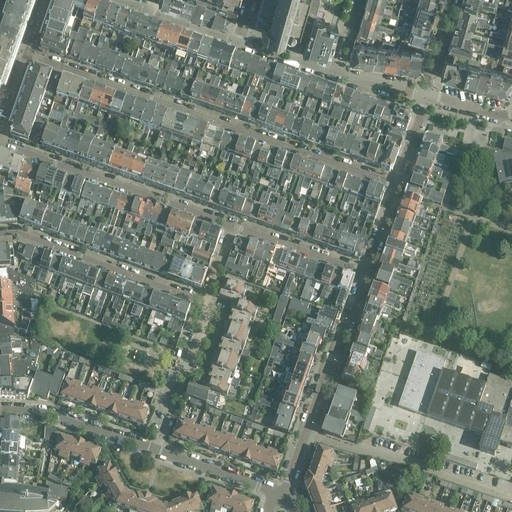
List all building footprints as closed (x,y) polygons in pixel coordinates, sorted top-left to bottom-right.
[(0,0),(0,6),(6,9),(25,15),(29,5),(15,0),(0,0)] [(55,0),(55,2),(75,9),(86,13),(90,2),(84,0),(55,0)] [(170,0),(168,8),(178,11),(182,0),(170,0)] [(182,0),(178,11),(189,15),(193,0),(182,0)] [(193,0),(189,15),(199,19),(205,0),(193,0)] [(205,0),(199,19),(209,22),(216,3),(217,0),(205,0)] [(217,0),(216,3),(209,22),(220,26),(226,6),(228,0),(232,0),(235,1),(239,2),(239,0),(217,0)] [(228,0),(226,6),(220,26),(229,29),(232,28),(237,10),(235,9),(233,8),(234,4),(238,5),(239,2),(235,1),(232,0),(228,0)] [(265,29),(266,29),(266,28),(265,33),(264,33),(265,34),(266,33),(283,38),(284,39),(285,39),(284,37),(285,33),(286,33),(286,36),(289,38),(293,38),(296,34),(295,31),(298,32),(299,33),(308,0),(260,0),(255,20),(263,22),(261,23),(260,26),(262,29),(265,29)] [(306,39),(307,39),(313,16),(318,0),(308,0),(299,33),(298,32),(298,33),(299,33),(297,36),(300,39),(303,40),(306,39)] [(373,0),(366,0),(365,6),(383,12),(383,11),(391,14),(391,12),(392,9),(384,7),(385,3),(373,0)] [(418,0),(418,4),(435,9),(437,0),(436,0),(418,0)] [(473,0),(462,0),(461,6),(479,11),(480,7),(493,11),(495,12),(496,7),(491,6),(481,2),(473,0)] [(55,2),(51,14),(71,21),(82,24),(86,13),(75,9),(55,2)] [(90,2),(86,13),(83,22),(82,24),(80,30),(88,33),(90,34),(93,25),(100,5),(90,2)] [(400,7),(415,12),(432,17),(435,9),(418,4),(417,8),(403,4),(401,3),(400,7)] [(100,5),(93,25),(90,34),(94,35),(100,37),(102,33),(103,29),(110,9),(100,5)] [(0,18),(2,20),(22,26),(25,15),(6,9),(0,6),(0,18)] [(365,6),(362,15),(380,20),(381,16),(390,18),(390,17),(397,19),(398,16),(394,14),(391,14),(383,11),(383,12),(365,6)] [(461,6),(458,14),(477,19),(485,22),(486,18),(478,16),(479,11),(461,6)] [(414,16),(413,21),(430,25),(432,17),(415,12),(400,7),(398,12),(414,16)] [(110,9),(103,29),(102,33),(112,36),(114,32),(120,13),(110,9)] [(120,13),(114,32),(118,34),(117,37),(123,39),(124,36),(131,16),(120,13)] [(51,14),(47,25),(67,32),(78,36),(80,30),(82,24),(71,21),(51,14)] [(458,14),(456,23),(474,28),(475,24),(489,28),(490,24),(485,22),(477,19),(458,14)] [(362,15),(360,23),(378,28),(383,30),(392,33),(394,28),(379,24),(380,20),(362,15)] [(131,16),(124,36),(123,39),(122,42),(132,46),(134,40),(141,20),(131,16)] [(313,16),(307,39),(302,54),(318,59),(318,57),(326,59),(329,57),(338,27),(335,26),(324,23),(325,20),(313,16)] [(0,31),(18,37),(22,26),(2,20),(0,18),(0,31)] [(141,20),(134,40),(132,46),(143,50),(145,43),(151,24),(141,20)] [(403,26),(411,29),(428,34),(430,25),(413,21),(412,25),(404,22),(403,26)] [(369,35),(375,37),(380,38),(383,30),(378,28),(360,23),(358,31),(369,35)] [(456,23),(453,31),(472,36),(472,37),(487,41),(488,37),(473,33),(474,28),(456,23)] [(145,43),(143,50),(142,50),(146,52),(147,52),(150,45),(155,47),(162,27),(151,24),(145,43)] [(47,25),(43,37),(70,46),(74,47),(75,44),(76,42),(78,36),(67,32),(47,25)] [(399,35),(408,37),(408,38),(423,42),(425,42),(428,34),(411,29),(403,26),(402,26),(399,35)] [(496,31),(506,34),(511,35),(511,26),(508,26),(507,30),(497,27),(496,31)] [(162,27),(155,47),(165,51),(172,31),(162,27)] [(75,44),(74,47),(70,59),(78,62),(88,33),(80,30),(78,36),(76,42),(75,44)] [(504,38),(503,42),(511,44),(511,35),(506,34),(496,31),(490,30),(489,34),(504,38)] [(0,43),(14,48),(18,37),(0,31),(0,43)] [(172,31),(165,51),(166,51),(164,54),(162,60),(168,62),(173,63),(176,54),(183,34),(172,31)] [(349,60),(351,63),(361,65),(366,45),(359,43),(360,38),(368,40),(369,35),(358,31),(354,42),(349,60)] [(453,31),(451,40),(472,46),(471,50),(483,54),(485,50),(486,46),(487,41),(472,37),(472,36),(453,31)] [(88,33),(78,62),(87,64),(92,48),(89,47),(93,35),(90,34),(88,33)] [(183,34),(176,54),(173,63),(178,65),(183,67),(186,58),(193,38),(183,34)] [(366,45),(361,65),(372,66),(377,45),(377,47),(371,45),(372,41),(373,42),(374,37),(369,35),(366,45)] [(43,37),(40,45),(42,49),(66,57),(70,46),(43,37)] [(92,48),(87,64),(95,68),(105,39),(100,37),(99,42),(97,50),(92,48)] [(193,38),(186,58),(183,67),(186,68),(190,69),(193,71),(196,62),(203,42),(193,38)] [(105,39),(95,68),(104,70),(109,54),(105,53),(110,41),(105,39)] [(448,49),(460,52),(469,55),(471,50),(472,46),(451,40),(448,49)] [(377,45),(372,66),(382,67),(389,47),(390,42),(383,41),(382,46),(378,45),(377,45)] [(486,46),(501,50),(511,53),(511,44),(503,42),(502,46),(487,41),(486,46)] [(203,42),(196,62),(193,71),(194,71),(199,72),(203,74),(204,74),(206,70),(207,65),(214,45),(203,42)] [(389,47),(382,67),(394,69),(399,48),(394,47),(395,44),(390,42),(389,47)] [(0,55),(10,59),(14,48),(0,43),(0,55)] [(109,54),(104,70),(112,73),(118,57),(121,49),(122,46),(118,44),(114,56),(109,54)] [(214,45),(207,65),(206,70),(216,73),(217,69),(224,49),(214,45)] [(410,50),(404,70),(414,71),(417,69),(422,52),(423,48),(416,46),(415,50),(411,48),(410,50)] [(500,54),(499,58),(505,60),(510,62),(511,62),(511,53),(501,50),(486,46),(485,50),(500,54)] [(399,48),(394,69),(404,70),(410,50),(399,48)] [(118,57),(112,73),(120,76),(126,60),(127,60),(128,57),(124,56),(125,50),(121,49),(118,57)] [(126,60),(120,76),(129,79),(139,51),(134,49),(130,61),(127,60),(126,60)] [(224,49),(217,69),(224,71),(222,76),(226,78),(228,73),(229,70),(235,53),(224,49)] [(448,49),(446,58),(440,76),(442,79),(451,81),(457,61),(458,61),(460,52),(448,49)] [(139,51),(129,79),(137,82),(143,66),(144,62),(140,61),(143,53),(142,52),(139,51)] [(235,53),(229,70),(233,71),(231,78),(235,80),(237,73),(243,56),(235,53)] [(0,67),(7,69),(10,59),(0,55),(0,67)] [(467,63),(461,83),(473,86),(479,66),(473,65),(475,57),(469,55),(467,63)] [(143,66),(137,82),(146,85),(151,69),(156,57),(151,56),(147,67),(143,66)] [(243,56),(237,73),(235,80),(237,80),(237,79),(240,79),(241,74),(246,76),(252,59),(243,56)] [(151,69),(146,85),(154,88),(160,72),(156,71),(160,59),(156,58),(156,57),(151,69)] [(252,59),(246,76),(250,77),(245,88),(250,90),(254,79),(260,62),(252,59)] [(502,72),(496,92),(506,95),(509,93),(511,81),(511,74),(511,75),(507,74),(510,62),(505,60),(504,65),(502,72)] [(457,61),(451,81),(461,83),(467,63),(458,61),(457,61)] [(160,72),(154,88),(163,91),(169,75),(173,63),(168,62),(164,73),(160,72)] [(260,62),(254,79),(250,90),(253,91),(255,92),(259,80),(263,82),(269,65),(260,62)] [(169,75),(163,91),(171,94),(177,78),(178,78),(180,73),(176,71),(178,65),(173,63),(169,75)] [(269,65),(263,82),(267,83),(263,95),(266,96),(267,96),(271,85),(277,68),(269,65)] [(479,66),(473,86),(485,89),(490,69),(479,66)] [(32,69),(29,79),(57,89),(60,79),(61,77),(35,68),(32,69)] [(177,78),(171,94),(180,97),(186,81),(190,69),(186,68),(182,80),(178,78),(177,78)] [(277,68),(271,85),(275,86),(271,98),(276,99),(280,88),(286,71),(277,68)] [(186,81),(180,97),(189,100),(194,84),(190,83),(194,71),(193,71),(190,69),(186,81)] [(490,69),(485,89),(496,92),(502,72),(490,69)] [(286,71),(280,88),(276,99),(279,100),(283,102),(284,102),(285,100),(286,98),(281,96),(284,89),(288,91),(294,74),(286,71)] [(194,84),(189,100),(198,104),(203,87),(199,86),(203,74),(199,72),(195,84),(194,84)] [(294,74),(288,91),(292,92),(289,99),(288,101),(285,100),(284,102),(292,105),(293,105),(297,94),(302,77),(294,74)] [(203,87),(198,104),(206,107),(212,90),(216,79),(208,75),(206,80),(211,82),(208,89),(203,87)] [(62,80),(59,89),(55,101),(51,112),(62,116),(67,101),(74,81),(63,77),(62,80)] [(302,77),(297,94),(293,105),(296,107),(297,107),(301,95),(305,97),(311,80),(302,77)] [(57,89),(29,79),(25,90),(55,101),(59,89),(57,89)] [(212,90),(206,107),(215,110),(221,93),(216,92),(220,80),(216,79),(212,90)] [(311,80),(305,97),(308,98),(306,105),(302,104),(301,108),(308,111),(309,111),(313,100),(319,83),(311,80)] [(74,81),(67,101),(62,116),(65,117),(69,118),(73,120),(78,105),(85,85),(74,81)] [(319,83),(313,100),(309,111),(314,113),(317,102),(322,104),(328,86),(319,83)] [(229,96),(223,113),(232,116),(237,99),(234,98),(238,86),(233,84),(232,89),(229,96)] [(85,85),(78,105),(73,120),(78,121),(80,115),(79,115),(82,106),(89,108),(96,89),(85,85)] [(328,86),(322,104),(318,114),(321,115),(326,117),(327,117),(328,114),(323,113),(326,105),(330,107),(331,106),(337,89),(328,86)] [(221,93),(215,110),(223,113),(229,96),(232,89),(228,88),(225,95),(221,93)] [(237,99),(232,116),(240,119),(250,90),(245,88),(243,95),(239,94),(237,99)] [(96,89),(89,108),(99,112),(105,92),(96,89)] [(337,89),(331,106),(335,107),(330,118),(335,120),(339,108),(345,92),(337,89)] [(55,101),(25,90),(21,102),(40,109),(40,108),(51,112),(55,101)] [(250,90),(240,119),(248,121),(254,105),(255,101),(252,100),(253,91),(250,90)] [(105,92),(99,112),(109,115),(116,96),(105,92)] [(345,92),(339,108),(335,120),(338,121),(340,122),(344,110),(348,111),(353,95),(345,92)] [(254,105),(248,121),(256,124),(262,108),(266,96),(263,95),(262,94),(258,106),(254,105)] [(353,95),(348,111),(351,113),(347,124),(351,126),(352,126),(356,114),(362,98),(353,95)] [(116,96),(109,115),(120,119),(126,100),(116,96)] [(262,108),(256,124),(265,127),(271,111),(274,99),(270,97),(266,109),(262,108)] [(362,98),(356,114),(352,126),(359,128),(360,129),(361,126),(357,125),(360,116),(364,117),(370,101),(362,98)] [(271,111),(265,127),(273,130),(279,114),(275,112),(279,100),(274,99),(271,111)] [(126,100),(120,119),(130,123),(137,103),(126,100)] [(370,101),(364,117),(368,119),(364,130),(367,131),(369,132),(373,120),(378,104),(370,101)] [(21,102),(17,113),(36,120),(47,124),(48,119),(51,112),(40,108),(40,109),(21,102)] [(279,114),(273,130),(282,133),(288,117),(292,105),(284,102),(283,102),(281,107),(285,108),(283,115),(279,114)] [(137,103),(130,123),(128,129),(138,132),(140,126),(147,107),(137,103)] [(378,104),(373,120),(369,132),(375,134),(377,135),(378,131),(374,129),(377,122),(381,123),(387,106),(378,104)] [(288,117),(282,133),(290,136),(296,120),(292,118),(296,107),(293,105),(292,105),(288,117)] [(387,106),(381,123),(385,124),(382,132),(378,131),(377,135),(380,136),(385,138),(389,128),(390,126),(391,121),(395,109),(387,106)] [(147,107),(140,126),(138,132),(135,142),(139,144),(142,136),(143,137),(146,128),(150,130),(157,111),(147,107)] [(391,121),(407,127),(411,117),(410,114),(409,114),(395,109),(391,121)] [(157,111),(150,130),(148,136),(158,139),(160,134),(160,133),(167,114),(157,111)] [(305,123),(299,139),(307,142),(313,126),(309,124),(312,116),(312,117),(314,113),(309,111),(308,111),(307,114),(305,123)] [(51,112),(48,119),(62,124),(65,117),(62,116),(51,112)] [(17,113),(13,125),(43,135),(47,124),(36,120),(17,113)] [(167,114),(160,133),(160,134),(158,139),(155,149),(160,151),(163,141),(169,143),(171,138),(178,118),(167,114)] [(296,120),(290,136),(299,139),(305,123),(307,114),(305,114),(304,116),(302,115),(300,121),(296,120)] [(313,126),(307,142),(316,145),(326,117),(321,115),(317,127),(313,126)] [(59,132),(52,151),(64,156),(71,136),(66,134),(67,130),(66,127),(69,118),(65,117),(62,124),(59,132)] [(326,117),(316,145),(324,148),(330,131),(326,130),(330,118),(327,117),(326,117)] [(171,138),(181,141),(188,122),(178,118),(171,138)] [(330,131),(324,148),(333,151),(343,123),(340,122),(338,121),(334,133),(330,131)] [(390,126),(389,128),(405,134),(407,127),(391,121),(390,126)] [(188,122),(181,141),(180,145),(190,148),(191,145),(198,125),(188,122)] [(343,123),(333,151),(341,154),(347,137),(343,136),(347,124),(343,123)] [(13,125),(10,134),(11,137),(39,147),(43,135),(13,125)] [(198,125),(191,145),(190,148),(201,152),(201,151),(202,149),(203,146),(209,129),(198,125)] [(347,137),(341,154),(349,157),(359,128),(352,126),(351,126),(350,130),(353,131),(351,139),(347,137)] [(41,145),(41,147),(52,151),(59,132),(48,128),(42,145),(41,145)] [(359,128),(349,157),(357,160),(363,143),(359,142),(364,130),(360,129),(359,128)] [(387,138),(391,140),(399,143),(402,143),(405,134),(389,128),(385,138),(387,138)] [(209,129),(203,146),(202,149),(201,151),(209,154),(211,148),(216,132),(209,129)] [(363,143),(357,160),(365,163),(375,134),(369,132),(367,131),(365,137),(369,138),(367,144),(363,143)] [(216,132),(211,148),(209,154),(208,156),(212,157),(214,150),(218,151),(224,134),(216,132)] [(224,134),(218,151),(222,152),(220,158),(222,158),(221,160),(223,161),(226,154),(232,137),(224,134)] [(375,134),(365,163),(373,165),(379,149),(376,147),(380,136),(377,135),(375,134)] [(71,136),(64,156),(76,160),(82,140),(71,136)] [(425,138),(422,146),(439,151),(453,156),(454,152),(441,147),(442,143),(442,140),(427,137),(427,136),(424,138),(425,138)] [(232,137),(226,154),(223,161),(227,163),(230,155),(234,157),(240,140),(232,137)] [(379,149),(373,165),(380,168),(381,167),(382,167),(388,149),(391,140),(387,138),(383,150),(379,149)] [(511,141),(505,139),(505,140),(503,149),(502,149),(502,150),(511,152),(511,141)] [(93,143),(82,140),(76,160),(86,163),(93,143)] [(104,147),(97,167),(108,171),(115,152),(115,151),(109,149),(111,142),(107,140),(104,147)] [(240,140),(234,157),(238,158),(233,170),(238,171),(242,159),(248,143),(240,140)] [(381,167),(380,168),(390,171),(392,170),(398,153),(402,143),(399,143),(391,140),(388,149),(382,167),(381,167)] [(104,147),(93,143),(86,163),(97,167),(104,147)] [(248,143),(242,159),(238,171),(242,173),(246,161),(249,162),(255,145),(248,143)] [(255,145),(249,162),(253,164),(251,171),(255,173),(257,165),(263,148),(255,145)] [(422,146),(419,154),(449,164),(450,160),(445,158),(438,155),(439,151),(422,146)] [(126,156),(119,175),(130,179),(137,160),(131,158),(134,149),(129,147),(126,156)] [(115,152),(108,171),(119,175),(126,156),(119,153),(120,150),(116,148),(115,151),(115,152)] [(263,148),(257,165),(253,178),(252,183),(258,185),(260,181),(256,180),(262,166),(265,168),(271,151),(263,148)] [(140,149),(137,160),(130,179),(141,183),(147,164),(148,162),(149,159),(144,157),(146,151),(140,149)] [(271,151),(265,168),(269,169),(266,178),(270,179),(273,171),(279,154),(271,151)] [(511,156),(492,151),(499,187),(511,184),(511,156)] [(1,154),(0,155),(0,186),(2,187),(6,187),(9,176),(12,169),(11,169),(15,159),(1,154)] [(279,154),(273,171),(270,179),(269,181),(273,183),(277,172),(281,173),(287,156),(279,154)] [(419,154),(416,162),(433,168),(435,164),(442,167),(442,166),(447,168),(449,164),(419,154)] [(287,156),(281,173),(285,174),(280,186),(284,187),(286,183),(288,175),(294,159),(287,156)] [(12,169),(9,176),(6,187),(14,190),(18,179),(24,163),(15,159),(11,169),(12,169)] [(294,159),(288,175),(286,183),(290,184),(292,177),(296,178),(302,162),(294,159)] [(147,164),(141,183),(152,187),(159,166),(148,162),(147,164)] [(302,162),(296,178),(300,179),(295,195),(298,196),(304,180),(303,180),(309,164),(302,162)] [(443,172),(433,168),(416,162),(413,171),(430,177),(440,180),(443,172)] [(14,190),(22,194),(29,196),(30,193),(29,192),(29,190),(24,188),(32,165),(24,163),(18,179),(14,190)] [(309,164),(303,180),(304,180),(298,196),(297,199),(300,200),(301,200),(302,197),(307,182),(311,183),(317,167),(309,164)] [(24,188),(29,190),(31,184),(35,186),(41,168),(32,165),(24,188)] [(159,166),(152,187),(163,190),(169,170),(159,166)] [(317,167),(311,183),(315,184),(310,197),(314,198),(318,186),(324,170),(317,167)] [(41,168),(35,186),(39,187),(36,196),(40,197),(43,189),(50,171),(41,168)] [(169,170),(163,190),(173,194),(180,174),(169,170)] [(180,174),(173,194),(184,198),(191,178),(193,174),(182,170),(180,174)] [(324,170),(318,186),(314,198),(312,204),(315,205),(316,202),(317,203),(322,187),(326,188),(332,172),(324,170)] [(43,189),(40,197),(39,200),(44,202),(48,190),(51,191),(52,190),(52,191),(58,174),(50,171),(43,189)] [(413,171),(410,179),(427,185),(433,187),(434,183),(436,183),(438,179),(430,177),(413,171)] [(214,191),(209,207),(217,209),(222,194),(218,192),(222,180),(221,179),(223,173),(220,172),(218,178),(218,180),(216,186),(214,191)] [(332,172),(326,188),(329,190),(325,202),(329,204),(334,191),(339,175),(332,172)] [(191,178),(184,198),(193,201),(198,185),(200,180),(202,175),(202,174),(198,173),(195,179),(191,178)] [(58,174),(52,191),(48,203),(50,204),(52,205),(57,192),(61,194),(66,177),(58,174)] [(339,175),(334,191),(329,204),(328,206),(332,208),(338,192),(341,194),(347,178),(339,175)] [(66,177),(61,194),(56,206),(59,207),(61,208),(65,195),(70,197),(75,180),(66,177)] [(216,186),(218,180),(210,177),(208,183),(216,186)] [(347,178),(341,194),(345,195),(340,209),(344,211),(345,209),(349,196),(355,180),(347,178)] [(410,179),(407,188),(442,201),(445,192),(440,190),(439,195),(431,191),(426,189),(427,185),(410,179)] [(75,180),(70,197),(65,210),(67,210),(71,212),(72,209),(73,207),(76,199),(79,200),(85,184),(75,180)] [(198,185),(193,201),(201,204),(206,188),(208,183),(202,181),(200,180),(198,185)] [(355,180),(349,196),(345,209),(348,210),(353,198),(356,199),(362,183),(355,180)] [(362,183),(356,199),(360,200),(358,207),(361,209),(364,202),(369,185),(362,183)] [(87,184),(81,200),(76,214),(81,216),(84,207),(88,209),(90,203),(95,187),(87,184)] [(230,197),(225,212),(233,215),(238,200),(234,198),(238,187),(234,185),(233,190),(230,197)] [(377,188),(369,185),(364,202),(360,211),(368,214),(371,204),(377,188)] [(0,197),(3,197),(15,198),(16,193),(6,189),(2,190),(2,187),(0,186),(0,197)] [(95,187),(90,203),(85,217),(90,219),(95,205),(98,206),(104,190),(95,187)] [(206,188),(201,204),(209,207),(214,191),(206,188)] [(222,194),(217,209),(225,212),(230,197),(233,190),(228,188),(227,191),(224,190),(222,194)] [(238,200),(233,215),(241,218),(246,202),(250,189),(246,188),(243,196),(240,194),(238,200)] [(377,188),(371,204),(375,206),(379,207),(385,191),(377,188)] [(407,188),(404,197),(409,199),(409,198),(421,203),(423,204),(425,200),(428,200),(441,205),(442,201),(407,188)] [(246,202),(241,218),(248,221),(254,205),(250,204),(254,191),(250,189),(246,202)] [(262,208),(256,223),(265,226),(270,211),(265,209),(270,197),(271,194),(275,196),(277,192),(269,189),(267,194),(266,196),(262,208)] [(104,190),(98,206),(99,206),(94,221),(99,223),(104,208),(107,209),(113,193),(104,190)] [(113,193),(107,209),(111,211),(106,225),(110,227),(115,212),(120,196),(113,193)] [(254,205),(248,221),(256,223),(262,208),(266,196),(267,194),(263,193),(258,207),(254,205)] [(120,196),(115,212),(110,227),(114,228),(119,213),(122,214),(128,199),(120,196)] [(3,197),(0,197),(0,223),(3,223),(17,222),(25,199),(20,198),(15,198),(3,197)] [(404,197),(401,205),(418,210),(433,216),(434,212),(427,210),(428,208),(420,206),(421,203),(409,198),(409,199),(404,197)] [(270,211),(265,226),(272,229),(278,214),(282,201),(283,199),(279,198),(274,212),(270,211)] [(128,199),(122,214),(127,216),(122,231),(126,232),(129,222),(131,217),(130,217),(136,201),(128,199)] [(299,204),(288,235),(297,238),(302,222),(297,221),(301,210),(304,202),(301,200),(300,200),(299,204)] [(140,221),(146,205),(136,201),(130,217),(131,217),(129,222),(133,223),(134,223),(135,219),(140,221)] [(278,214),(272,229),(280,232),(286,217),(282,215),(286,203),(282,201),(278,214)] [(26,203),(19,222),(30,227),(37,207),(26,203)] [(286,217),(280,232),(288,235),(299,204),(295,203),(290,218),(286,217)] [(48,211),(40,231),(49,234),(55,216),(51,215),(52,210),(57,211),(59,207),(56,206),(52,205),(50,204),(47,211),(48,211)] [(146,205),(140,221),(136,232),(140,234),(144,222),(149,224),(154,208),(146,205)] [(401,205),(398,213),(429,223),(430,219),(424,217),(425,216),(417,214),(418,210),(401,205)] [(37,207),(30,227),(40,231),(48,211),(47,211),(37,207)] [(55,216),(49,234),(57,237),(67,210),(65,210),(61,208),(59,207),(57,211),(61,213),(59,218),(55,216)] [(154,208),(149,224),(144,236),(149,238),(152,231),(151,230),(153,225),(158,227),(163,211),(154,208)] [(310,225),(305,240),(312,243),(318,228),(314,227),(320,210),(316,208),(315,211),(310,225)] [(67,210),(57,237),(66,240),(72,224),(72,223),(68,221),(71,212),(67,210)] [(302,222),(297,238),(305,240),(310,225),(315,211),(311,210),(306,224),(302,222)] [(318,228),(312,243),(320,246),(326,231),(331,216),(333,212),(330,210),(328,214),(327,214),(321,229),(318,228)] [(163,211),(158,227),(155,233),(164,236),(172,214),(163,211)] [(349,217),(357,220),(359,215),(351,212),(349,217)] [(396,220),(413,226),(421,229),(422,226),(427,228),(429,223),(398,213),(396,220)] [(165,233),(164,236),(163,239),(174,243),(176,237),(183,218),(172,214),(165,233)] [(367,223),(367,224),(372,226),(375,218),(368,215),(365,222),(367,223)] [(326,231),(320,246),(328,249),(334,234),(330,232),(335,217),(331,216),(326,231)] [(81,226),(74,243),(82,246),(89,229),(85,227),(87,221),(89,222),(90,219),(85,217),(84,217),(83,219),(81,226)] [(341,236),(336,252),(344,254),(349,239),(345,238),(352,219),(348,217),(346,223),(341,236)] [(72,224),(66,240),(74,243),(81,226),(83,219),(79,218),(77,224),(72,223),(72,224)] [(183,218),(176,237),(174,243),(178,244),(185,247),(186,247),(188,241),(189,238),(194,222),(183,218)] [(396,220),(393,228),(410,234),(422,238),(424,234),(412,230),(413,226),(396,220)] [(89,229),(82,246),(91,249),(101,223),(99,223),(94,221),(92,225),(95,226),(94,231),(89,229)] [(136,232),(131,230),(133,223),(129,222),(126,232),(134,236),(136,232)] [(194,222),(189,238),(188,241),(186,247),(194,250),(194,249),(198,241),(203,226),(194,222)] [(334,234),(328,249),(336,252),(341,236),(346,223),(343,222),(342,225),(341,225),(337,235),(334,234)] [(101,223),(91,249),(99,252),(106,235),(102,234),(104,228),(109,230),(110,227),(106,225),(101,223)] [(203,226),(198,241),(194,249),(199,251),(202,242),(206,244),(212,229),(203,226)] [(106,235),(99,252),(108,256),(114,238),(118,229),(114,228),(110,237),(106,235)] [(349,239),(344,254),(352,257),(358,242),(362,229),(358,228),(354,241),(349,239)] [(393,228),(390,236),(408,242),(409,239),(421,243),(422,238),(410,234),(393,228)] [(114,238),(108,256),(116,259),(123,242),(119,240),(121,234),(123,231),(122,231),(118,229),(114,238)] [(212,229),(206,244),(211,246),(209,251),(207,254),(212,256),(214,252),(221,232),(212,229)] [(358,242),(352,257),(359,260),(361,259),(368,238),(364,236),(366,230),(362,229),(358,242)] [(131,245),(125,262),(133,265),(140,248),(136,246),(140,235),(136,233),(135,236),(131,245)] [(123,242),(116,259),(125,262),(131,245),(135,236),(131,234),(130,238),(127,243),(123,242)] [(390,236),(388,243),(405,250),(416,253),(418,249),(407,245),(408,242),(390,236)] [(236,239),(229,258),(227,264),(234,267),(236,261),(238,255),(243,240),(238,238),(236,239)] [(148,251),(142,268),(150,271),(157,254),(153,253),(156,245),(157,240),(153,239),(151,245),(148,251)] [(174,243),(163,239),(160,247),(172,251),(173,248),(176,249),(178,244),(174,243)] [(243,240),(238,255),(241,257),(239,262),(237,268),(241,270),(243,264),(251,243),(243,240)] [(140,248),(133,265),(142,268),(148,251),(151,245),(142,242),(140,248)] [(0,250),(7,250),(7,252),(11,251),(12,251),(13,251),(13,243),(12,243),(0,243),(0,250)] [(251,243),(243,264),(241,270),(249,272),(250,267),(252,261),(253,260),(258,245),(251,243)] [(388,243),(385,252),(402,258),(409,260),(407,267),(418,271),(423,257),(417,255),(417,254),(416,253),(405,250),(388,243)] [(258,245),(253,260),(252,261),(256,263),(251,277),(256,279),(261,264),(266,248),(258,245)] [(23,257),(21,262),(26,264),(24,270),(25,270),(22,276),(24,277),(26,277),(29,272),(31,266),(37,250),(27,246),(26,251),(24,256),(23,257)] [(19,248),(17,255),(23,257),(24,256),(26,251),(19,248)] [(157,254),(150,271),(159,275),(168,250),(164,248),(161,256),(157,254)] [(266,248),(261,264),(256,279),(261,280),(266,266),(269,267),(275,251),(266,248)] [(194,250),(191,258),(191,259),(198,261),(203,263),(209,265),(212,256),(207,254),(199,251),(194,249),(194,250)] [(7,250),(0,250),(0,270),(7,270),(18,269),(17,254),(14,254),(13,251),(12,251),(11,251),(7,252),(7,250)] [(31,266),(29,272),(33,273),(35,267),(40,269),(43,261),(46,253),(37,250),(31,266)] [(168,250),(159,275),(168,278),(174,261),(170,259),(173,251),(172,251),(168,250)] [(275,251),(269,267),(273,268),(266,288),(271,290),(274,282),(278,270),(283,254),(275,251)] [(385,252),(382,259),(399,265),(407,267),(409,260),(402,258),(385,252)] [(36,278),(35,281),(36,281),(37,281),(39,282),(40,282),(42,283),(45,284),(47,278),(48,276),(49,273),(50,269),(52,264),(55,257),(50,255),(46,253),(43,261),(40,269),(36,278)] [(174,261),(168,278),(178,282),(188,257),(177,253),(174,261)] [(283,254),(278,270),(274,282),(278,284),(282,272),(286,273),(292,257),(283,254)] [(48,276),(45,284),(48,285),(53,274),(58,276),(64,260),(55,257),(52,264),(50,269),(49,273),(48,276)] [(188,257),(178,282),(189,286),(195,269),(196,266),(190,264),(191,259),(188,257)] [(292,257),(286,273),(290,274),(283,295),(287,296),(288,295),(292,283),(294,276),(300,260),(292,257)] [(382,259),(379,267),(396,273),(397,270),(411,275),(412,270),(399,265),(382,259)] [(64,260),(58,276),(62,278),(59,288),(58,290),(62,292),(63,290),(63,289),(64,287),(67,280),(73,264),(64,260)] [(300,260),(294,276),(303,279),(309,263),(300,260)] [(309,263),(303,279),(306,280),(300,299),(305,301),(311,282),(317,266),(309,263)] [(67,280),(64,287),(73,290),(74,288),(76,283),(82,267),(73,264),(67,280)] [(227,264),(224,272),(246,280),(249,272),(241,270),(237,268),(234,267),(227,264)] [(195,269),(189,286),(200,290),(206,273),(207,270),(202,268),(196,266),(195,269)] [(317,266),(311,282),(305,301),(310,302),(316,284),(320,285),(325,269),(317,266)] [(76,283),(74,288),(78,290),(76,295),(75,299),(80,301),(81,297),(85,286),(91,270),(82,267),(76,283)] [(379,267),(376,276),(390,281),(404,286),(406,281),(392,276),(394,272),(396,273),(379,267)] [(325,269),(320,285),(324,286),(319,299),(324,301),(325,300),(328,288),(334,272),(325,269)] [(7,270),(0,270),(0,289),(8,289),(9,289),(11,289),(13,290),(19,291),(20,292),(26,294),(30,296),(36,281),(30,279),(26,277),(24,277),(22,276),(21,276),(17,274),(10,271),(7,270)] [(81,297),(80,301),(83,302),(84,301),(85,298),(88,289),(89,288),(93,289),(94,290),(100,274),(91,270),(85,286),(81,297)] [(334,272),(328,288),(325,300),(329,301),(333,290),(337,291),(343,275),(334,272)] [(100,274),(94,290),(99,291),(95,302),(99,303),(103,293),(109,277),(100,274)] [(337,291),(348,295),(354,279),(343,275),(337,291)] [(376,276),(373,285),(379,287),(387,290),(389,286),(403,290),(404,286),(390,281),(376,276)] [(99,303),(97,308),(101,310),(107,295),(110,296),(112,296),(118,281),(109,277),(103,293),(99,303)] [(244,283),(226,277),(219,298),(235,303),(244,306),(246,299),(244,298),(246,291),(242,289),(244,283)] [(116,298),(112,311),(116,313),(116,314),(121,300),(127,284),(118,281),(112,296),(114,297),(116,298)] [(121,300),(116,314),(120,315),(125,301),(130,303),(136,287),(127,284),(121,300)] [(373,285),(370,293),(399,303),(400,299),(389,294),(390,291),(387,290),(379,287),(373,285)] [(136,287),(130,303),(135,305),(131,314),(131,315),(135,317),(135,316),(139,307),(145,291),(136,287)] [(8,289),(0,289),(0,300),(21,299),(21,300),(29,301),(30,296),(26,294),(20,292),(19,291),(13,290),(11,289),(9,289),(8,289)] [(135,316),(135,317),(139,318),(140,317),(143,308),(148,310),(154,294),(145,291),(139,307),(135,316)] [(341,313),(348,295),(337,291),(330,310),(341,313)] [(370,293),(367,301),(384,307),(385,304),(393,306),(399,308),(401,304),(399,303),(370,293)] [(153,312),(147,327),(152,329),(152,327),(157,313),(163,298),(154,294),(148,310),(153,312)] [(272,322),(280,324),(287,299),(280,297),(272,322)] [(157,313),(152,327),(156,329),(162,315),(166,317),(172,301),(163,298),(157,313)] [(21,299),(0,300),(0,327),(5,330),(14,333),(18,334),(25,336),(27,337),(29,339),(35,323),(37,317),(44,304),(45,303),(38,300),(30,300),(29,301),(21,300),(21,299)] [(293,311),(313,318),(317,320),(334,325),(336,321),(338,322),(340,316),(341,316),(338,315),(324,310),(321,309),(319,315),(307,311),(309,305),(292,299),(288,310),(293,311)] [(166,317),(164,321),(169,323),(167,329),(170,330),(171,330),(175,320),(181,304),(172,301),(166,317)] [(367,301),(364,309),(381,315),(390,318),(393,319),(395,315),(390,314),(391,313),(383,310),(384,307),(367,301)] [(235,303),(225,332),(247,340),(251,328),(258,331),(260,325),(253,322),(257,311),(244,306),(235,303)] [(175,320),(171,330),(172,330),(176,332),(178,326),(183,327),(184,324),(190,308),(181,304),(175,320)] [(364,309),(361,317),(376,322),(378,323),(379,320),(389,323),(390,318),(381,315),(364,309)] [(285,319),(290,321),(293,311),(288,310),(285,319)] [(361,317),(358,328),(372,333),(382,336),(388,338),(390,333),(376,329),(378,323),(376,322),(361,317)] [(307,322),(307,321),(304,320),(302,325),(306,327),(311,328),(328,334),(330,330),(332,331),(334,325),(317,320),(313,318),(311,323),(307,322)] [(397,335),(401,322),(396,320),(391,333),(397,335)] [(0,340),(10,339),(10,340),(15,340),(14,340),(17,340),(33,341),(29,339),(27,337),(25,336),(18,334),(14,333),(5,330),(0,327),(0,340)] [(305,337),(308,338),(320,342),(322,343),(324,339),(326,340),(328,334),(311,328),(306,327),(304,332),(298,330),(297,334),(298,334),(305,337)] [(358,328),(355,337),(355,338),(370,343),(370,342),(369,342),(371,336),(381,340),(382,336),(372,333),(358,328)] [(225,332),(215,360),(237,368),(241,357),(248,359),(250,353),(243,351),(247,340),(225,332)] [(281,340),(301,347),(316,352),(318,348),(320,349),(322,343),(320,342),(308,338),(305,337),(298,334),(296,340),(284,336),(284,335),(277,333),(276,338),(281,340)] [(299,352),(298,357),(313,362),(313,361),(315,360),(316,358),(315,356),(316,352),(301,347),(281,340),(276,338),(274,343),(280,345),(299,352)] [(354,343),(352,348),(381,358),(383,353),(368,348),(370,343),(355,338),(353,341),(354,343)] [(10,339),(0,340),(0,351),(11,350),(21,349),(21,350),(39,355),(41,347),(41,344),(33,341),(17,340),(14,340),(15,340),(10,340),(10,339)] [(349,356),(349,358),(365,363),(365,362),(363,362),(365,357),(373,360),(373,359),(380,362),(381,358),(352,348),(351,351),(350,352),(349,355),(349,356)] [(11,350),(0,351),(0,362),(12,361),(18,361),(36,366),(39,355),(21,350),(21,349),(11,350)] [(426,417),(441,372),(445,361),(417,352),(398,407),(426,417)] [(74,356),(71,366),(76,369),(78,363),(80,359),(80,358),(74,356)] [(284,363),(294,367),(310,372),(311,367),(313,366),(313,364),(313,363),(313,362),(298,357),(296,362),(278,356),(276,360),(284,363)] [(271,358),(267,369),(271,370),(272,370),(275,360),(271,358)] [(347,363),(345,368),(374,378),(376,374),(369,371),(363,368),(365,363),(349,358),(347,359),(346,362),(347,363)] [(215,360),(204,388),(227,396),(231,385),(238,387),(240,381),(233,379),(237,368),(215,360)] [(12,361),(0,362),(0,383),(13,383),(23,381),(26,381),(29,381),(29,376),(35,378),(35,375),(36,374),(37,369),(35,368),(36,366),(18,361),(12,361)] [(480,367),(490,371),(492,365),(482,362),(480,367)] [(287,375),(291,376),(306,381),(307,381),(308,380),(309,378),(308,376),(310,372),(294,367),(284,363),(282,367),(289,370),(287,375)] [(374,378),(345,368),(343,373),(342,374),(341,377),(342,378),(341,379),(357,385),(358,383),(360,378),(373,382),(374,378)] [(511,384),(489,376),(485,387),(441,372),(426,417),(483,437),(479,451),(494,456),(499,442),(508,445),(511,446),(511,384)] [(30,392),(29,394),(38,397),(45,377),(36,374),(35,375),(35,378),(34,381),(32,384),(30,392)] [(54,380),(49,394),(57,397),(64,378),(56,375),(55,374),(53,380),(54,380)] [(281,384),(287,386),(303,392),(304,387),(306,386),(307,384),(306,382),(306,381),(291,376),(287,375),(285,380),(282,380),(281,384)] [(45,377),(38,397),(47,400),(49,394),(54,380),(53,380),(50,379),(45,377)] [(60,398),(71,402),(78,383),(67,379),(65,383),(60,398)] [(13,383),(0,383),(0,398),(27,400),(27,399),(29,394),(30,392),(32,384),(23,381),(13,383)] [(78,383),(71,402),(81,406),(87,390),(81,388),(82,384),(78,383)] [(281,396),(284,397),(299,402),(299,401),(301,401),(302,398),(301,397),(303,392),(287,386),(281,384),(280,388),(284,389),(281,396)] [(186,397),(197,401),(203,404),(206,405),(216,409),(217,403),(210,401),(210,400),(208,399),(210,392),(189,386),(186,397)] [(92,392),(87,390),(81,406),(92,409),(98,390),(93,388),(92,392)] [(335,398),(334,398),(334,399),(332,400),(332,403),(332,404),(330,410),(348,416),(349,416),(354,418),(361,420),(362,416),(350,411),(356,396),(338,389),(335,398)] [(103,391),(98,390),(92,409),(102,413),(107,397),(102,396),(103,391)] [(107,397),(102,413),(113,416),(120,397),(114,395),(113,399),(107,397)] [(257,399),(280,407),(295,412),(297,408),(298,407),(299,405),(299,404),(299,402),(284,397),(281,403),(258,395),(257,399)] [(120,397),(113,416),(123,420),(129,404),(123,403),(124,399),(120,397)] [(278,412),(276,418),(292,423),(292,422),(293,422),(294,419),(294,418),(295,412),(280,407),(257,399),(253,410),(260,412),(262,406),(278,412)] [(129,404),(123,420),(134,423),(140,404),(135,402),(133,406),(129,404)] [(140,404),(134,423),(143,427),(149,411),(143,409),(145,406),(140,404)] [(376,409),(370,407),(362,430),(368,432),(376,409)] [(255,423),(258,412),(254,410),(250,421),(255,423)] [(327,418),(327,420),(343,426),(344,425),(345,426),(349,416),(348,416),(330,410),(329,414),(328,414),(327,417),(327,418)] [(276,418),(272,429),(288,434),(290,429),(291,429),(292,426),(291,425),(292,423),(276,418)] [(178,421),(173,437),(183,440),(190,421),(185,419),(184,423),(181,422),(178,421)] [(325,427),(323,433),(342,439),(346,426),(345,426),(344,425),(343,426),(327,420),(326,422),(325,423),(324,425),(325,427)] [(190,421),(183,440),(194,444),(199,428),(194,426),(195,423),(190,421)] [(1,422),(0,438),(20,439),(27,440),(44,440),(45,425),(1,422)] [(45,425),(44,440),(53,442),(54,434),(55,428),(45,425)] [(199,428),(194,444),(204,448),(211,428),(206,427),(204,430),(199,428)] [(211,428),(204,448),(215,451),(220,436),(214,434),(216,430),(211,428)] [(220,436),(215,451),(225,455),(232,436),(226,434),(225,437),(220,436)] [(57,452),(56,452),(59,453),(58,457),(63,459),(69,440),(59,436),(57,443),(56,445),(54,451),(57,452)] [(232,436),(225,455),(236,459),(241,443),(235,441),(236,437),(232,436)] [(0,444),(0,450),(25,452),(26,452),(27,440),(20,439),(0,438),(0,444)] [(69,440),(63,459),(68,460),(69,457),(75,459),(80,443),(69,440)] [(241,443),(236,459),(246,462),(253,443),(247,441),(246,444),(241,443)] [(75,459),(80,461),(79,464),(84,466),(91,447),(80,443),(75,459)] [(253,443),(246,462),(256,466),(262,450),(256,448),(257,445),(253,443)] [(91,447),(84,466),(89,468),(90,464),(93,465),(96,466),(101,450),(91,447)] [(262,450),(256,466),(267,469),(273,450),(268,448),(267,452),(262,450)] [(317,448),(314,459),(333,465),(334,461),(331,459),(332,455),(332,454),(317,448)] [(0,450),(0,463),(18,464),(25,465),(25,452),(0,450)] [(273,450),(267,469),(277,473),(282,457),(279,456),(277,455),(278,452),(273,450)] [(477,465),(439,452),(437,457),(475,470),(477,465)] [(370,458),(370,470),(372,474),(378,472),(377,468),(378,468),(378,460),(370,458)] [(314,459),(310,469),(326,475),(327,469),(331,470),(333,465),(314,459)] [(0,476),(26,478),(28,478),(30,465),(18,464),(0,463),(0,476)] [(97,475),(96,475),(98,478),(95,480),(97,484),(115,473),(109,464),(95,472),(97,475)] [(307,474),(304,482),(304,485),(306,491),(323,487),(322,484),(326,475),(310,469),(309,473),(307,474)] [(115,473),(97,484),(100,489),(103,487),(106,491),(120,482),(115,473)] [(0,476),(0,488),(17,490),(21,490),(25,490),(26,478),(0,476)] [(120,482),(106,491),(111,500),(126,491),(125,491),(120,482)] [(49,487),(48,497),(50,498),(56,505),(57,505),(56,511),(60,511),(61,502),(66,503),(68,492),(49,487)] [(324,492),(323,487),(306,491),(310,502),(330,495),(328,490),(324,492)] [(0,511),(56,511),(57,505),(56,505),(50,498),(48,497),(40,496),(21,493),(21,490),(17,490),(0,488),(0,511)] [(208,505),(211,506),(210,510),(215,511),(222,492),(212,489),(206,504),(208,505)] [(384,493),(380,494),(385,511),(391,511),(397,510),(391,495),(389,490),(384,492),(384,493)] [(126,491),(111,500),(115,506),(130,511),(136,496),(128,493),(126,491)] [(478,495),(467,491),(465,496),(471,498),(471,499),(475,501),(478,495)] [(222,492),(215,511),(217,511),(221,511),(222,510),(227,511),(233,496),(222,492)] [(136,496),(130,511),(131,511),(142,511),(147,498),(136,494),(136,496)] [(375,500),(371,502),(374,511),(385,511),(380,494),(374,496),(375,500)] [(197,495),(186,499),(191,511),(197,511),(199,511),(203,510),(197,495)] [(330,495),(310,502),(314,511),(316,511),(330,507),(328,502),(331,500),(330,495)] [(407,496),(401,511),(412,511),(418,496),(414,495),(412,498),(409,497),(407,496)] [(480,503),(481,500),(486,503),(488,498),(478,495),(475,501),(480,503)] [(233,496),(227,511),(228,511),(238,511),(243,499),(233,496)] [(418,496),(412,511),(424,511),(427,504),(422,502),(423,498),(418,496)] [(147,498),(142,511),(153,511),(157,503),(157,501),(147,498)] [(498,502),(494,500),(488,498),(486,503),(492,505),(491,507),(496,508),(497,506),(498,502)] [(191,511),(186,499),(176,503),(179,511),(191,511)] [(243,499),(238,511),(250,511),(254,503),(243,499)] [(363,500),(358,502),(361,511),(374,511),(371,502),(365,504),(363,500)] [(355,507),(351,509),(349,510),(350,511),(361,511),(358,502),(354,504),(355,507)] [(427,504),(424,511),(436,511),(439,504),(434,502),(433,506),(427,504)] [(157,503),(153,511),(167,511),(168,506),(164,506),(157,503)] [(168,506),(167,511),(179,511),(176,503),(168,506)]
